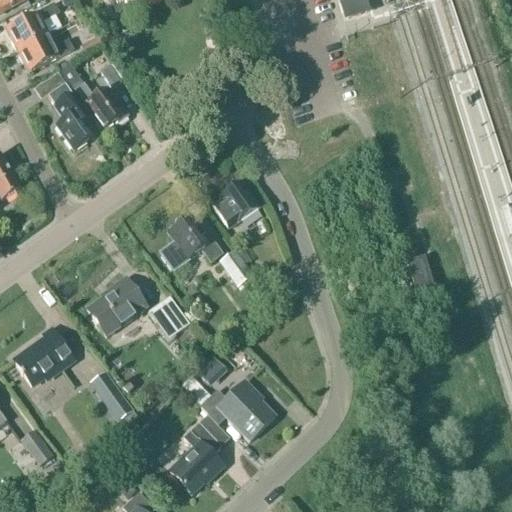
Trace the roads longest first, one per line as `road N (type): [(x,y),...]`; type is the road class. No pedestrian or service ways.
road 1 (residential): [(239,511),(319,436),(336,410),(341,377),(289,212),(231,113)]
road 2 (unclassified): [(71,229),(231,113)]
road 3 (residential): [(71,229),(0,92)]
road 4 (unclassified): [(231,113),(265,60),(269,0)]
